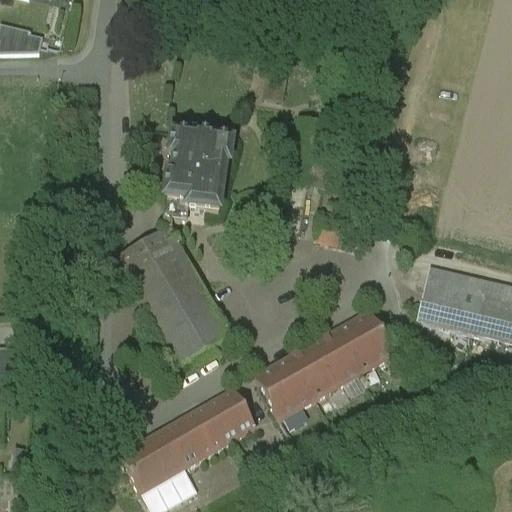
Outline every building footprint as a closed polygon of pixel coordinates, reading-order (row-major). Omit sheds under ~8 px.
[(42,44),(1,34),(0,39),(0,60),(38,60),(42,44)] [(307,126),(300,191),(330,195),(337,129),(307,126)] [(212,144),(193,142),(193,145),(171,142),(168,164),(173,164),(171,182),(166,182),(163,207),(164,207),(159,244),(166,240),(168,239),(169,225),(183,227),(184,216),(218,220),(223,171),(228,172),(230,149),(212,147),(212,144)] [(367,231),(322,221),(318,241),(362,251),(367,231)] [(159,244),(115,269),(176,375),(227,346),(166,240),(159,244)] [(511,297),(428,277),(415,330),(511,353),(511,297)] [(368,321),(253,387),(278,431),(393,365),(368,321)] [(393,365),(278,431),(287,446),(401,380),(393,365)] [(13,383),(0,383),(0,405),(13,405),(13,383)] [(233,399),(117,465),(138,502),(254,437),(233,399)]
